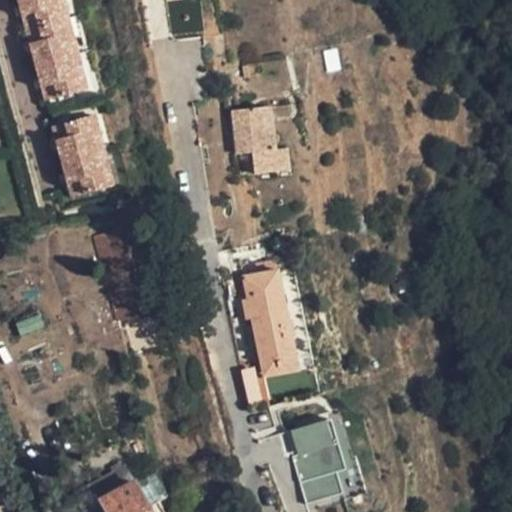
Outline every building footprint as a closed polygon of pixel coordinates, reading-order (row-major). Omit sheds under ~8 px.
[(64,0),(63,0),(17,0),(26,30),(62,20),(57,2),(64,0)] [(64,0),(57,2),(62,20),(68,18),(64,0)] [(68,18),(62,20),(66,38),(73,36),(68,18)] [(62,20),(26,30),(36,66),(78,55),(73,36),(66,38),(62,20)] [(83,73),(78,55),(36,66),(45,102),(80,92),(76,74),(83,73)] [(83,73),(76,74),(80,92),(88,90),(83,73)] [(244,105),(207,112),(217,156),(230,154),(234,174),(257,169),(253,148),(244,105)] [(94,114),(87,116),(92,134),(99,132),(94,114)] [(92,134),(87,116),(52,126),(61,162),(104,151),(99,132),(92,134)] [(267,146),(253,148),(257,169),(271,166),(267,146)] [(109,169),(104,151),(61,162),(71,199),(106,189),(102,171),(109,169)] [(114,187),(109,169),(102,171),(106,189),(114,187)] [(144,289),(130,229),(96,237),(116,319),(145,313),(140,290),(144,289)] [(280,321),(285,320),(272,268),(237,278),(244,300),(248,299),(253,320),(248,321),(260,367),(294,358),(289,336),(283,337),(280,321)] [(248,299),(244,300),(238,301),(243,322),(248,321),(253,320),(248,299)] [(290,319),(285,320),(280,321),(283,337),(289,336),(294,335),(290,319)] [(294,358),(260,367),(263,379),(297,370),(294,358)] [(151,511),(136,481),(98,499),(104,511),(151,511)] [(0,511),(17,511),(21,494),(1,489),(0,491),(0,511)] [(317,511),(346,511),(339,491),(313,499),(317,511)]
